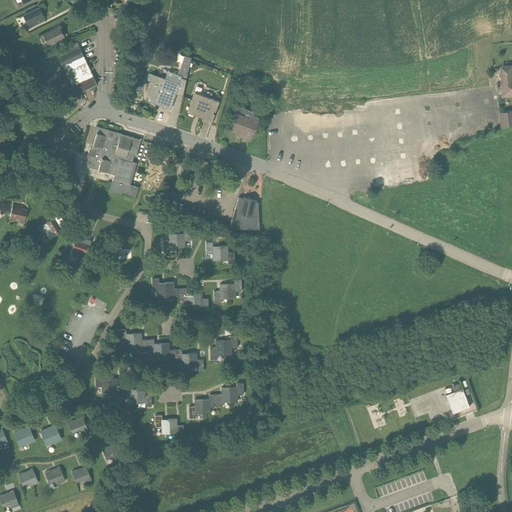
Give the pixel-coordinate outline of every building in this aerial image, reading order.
[(39,8),(23,16),(28,25),(34,22),(36,25),(45,21),(39,8)] [(59,28),(43,35),(48,45),(54,42),(56,45),(65,40),(59,28)] [(77,42),(56,52),(75,94),(97,85),(77,42)] [(182,97),(186,80),(191,58),(184,55),(177,77),(181,78),(179,84),(151,74),(149,81),(153,83),(148,99),(155,101),(154,104),(170,110),(176,94),(182,97)] [(511,70),(511,71),(511,67),(501,68),(502,88),(510,87),(510,95),(511,94),(511,70)] [(187,113),(195,116),(196,114),(204,117),(202,122),(210,125),(219,102),(194,93),(187,113)] [(34,101),(40,105),(43,100),(37,96),(34,101)] [(50,108),(64,117),(69,108),(55,100),(50,108)] [(501,129),(511,124),(511,111),(499,113),(501,129)] [(259,118),(250,114),(248,118),(234,112),(228,129),(241,134),(240,136),(251,140),(259,118)] [(140,140),(114,132),(96,127),(84,166),(114,175),(113,180),(130,185),(136,164),(132,163),(134,156),(135,157),(140,140)] [(138,187),(130,185),(113,180),(109,192),(118,195),(135,200),(138,188),(138,187)] [(259,219),(251,217),(255,200),(244,197),(244,199),(238,198),(229,230),(259,230),(259,219)] [(15,219),(24,221),(27,210),(22,209),(23,206),(13,204),(9,220),(15,222),(15,219)] [(51,238),(60,232),(63,231),(60,227),(63,225),(57,216),(43,225),(51,238)] [(190,241),(190,232),(190,229),(183,230),(183,234),(177,234),(177,248),(185,248),(185,241),(190,241)] [(170,248),(177,248),(177,234),(168,234),(169,241),(163,241),(163,253),(170,253),(170,248)] [(77,252),(86,255),(90,244),(85,243),(86,240),(76,237),(71,253),(76,255),(77,252)] [(220,261),(220,249),(213,249),(212,242),(205,243),(206,254),(212,254),(212,261),(220,261)] [(220,249),(220,261),(227,260),(227,265),(234,264),(234,253),(228,253),(228,249),(220,249)] [(167,297),(166,283),(158,283),(158,279),(152,279),(152,291),(158,291),(158,297),(167,297)] [(227,285),(227,299),(236,299),(235,292),(241,292),(241,280),(234,280),(234,284),(227,285)] [(180,301),(180,289),(174,289),(174,283),(166,283),(167,297),(173,297),(173,301),(180,301)] [(220,299),(227,299),(227,285),(219,285),(219,292),(213,292),(214,304),(221,303),(220,299)] [(194,307),(194,293),(186,293),(186,289),(180,289),(180,301),(186,301),(186,307),(194,307)] [(208,311),(208,299),(202,299),(201,293),(194,293),(194,307),(201,307),(201,311),(208,311)] [(134,348),(133,334),(126,334),(126,330),(119,330),(119,342),(125,342),(126,348),(134,348)] [(147,352),(147,340),(141,340),(141,334),(133,334),(134,348),(141,348),(141,352),(147,352)] [(223,341),(224,355),(232,355),(231,348),(237,348),(237,336),(230,336),(230,341),(223,341)] [(162,358),(161,344),(154,344),(154,340),(147,340),(147,352),(153,352),(153,358),(162,358)] [(217,355),(224,355),(223,341),(215,341),(215,348),(209,348),(210,360),(217,360),(217,355)] [(176,362),(175,350),(169,350),(169,344),(161,344),(162,358),(169,358),(169,362),(176,362)] [(189,368),(189,354),(182,354),(181,350),(175,350),(176,362),(181,362),(181,368),(189,368)] [(203,372),(203,360),(197,360),(197,354),(189,354),(189,368),(196,368),(197,372),(203,372)] [(110,394),(109,379),(102,380),(101,375),(95,376),(95,387),(101,387),(101,394),(110,394)] [(124,397),(123,386),(117,386),(117,379),(109,379),(110,394),(116,393),(117,397),(124,397)] [(228,388),(229,402),(237,402),(237,395),(243,395),(243,383),(236,384),(236,388),(228,388)] [(137,404),(137,389),(129,390),(129,385),(123,386),(124,397),(129,397),(129,404),(137,404)] [(222,402),(229,402),(228,388),(221,388),(221,395),(215,395),(216,407),(222,407),(222,402)] [(151,407),(151,396),(145,396),(144,389),(137,389),(137,404),(144,403),(144,407),(151,407)] [(452,413),(469,407),(462,389),(446,396),(452,413)] [(210,407),(216,407),(215,395),(209,396),(209,400),(202,400),(202,414),(210,414),(210,407)] [(195,414),(202,414),(202,400),(194,400),(194,407),(188,407),(189,419),(195,419),(195,414)] [(169,434),(169,420),(161,420),(161,416),(155,416),(155,428),(161,427),(161,434),(169,434)] [(82,417),(68,423),(72,434),(79,431),(81,434),(88,431),(82,417)] [(183,438),(183,426),(177,426),(177,419),(169,420),(169,434),(176,434),(176,438),(183,438)] [(55,426),(40,431),(45,442),(52,439),(53,443),(61,440),(55,426)] [(28,427),(14,433),(18,443),(25,441),(27,444),(34,441),(28,427)] [(116,443),(102,449),(106,460),(113,457),(115,461),(122,458),(116,443)] [(85,466),(71,472),(75,483),(83,480),(84,484),(91,481),(85,466)] [(59,467),(44,473),(49,484),(56,481),(57,484),(65,481),(59,467)] [(32,469),(18,475),(22,486),(29,483),(31,487),(38,484),(32,469)] [(13,491),(0,495),(0,501),(2,507),(9,505),(11,508),(18,506),(13,491)]
